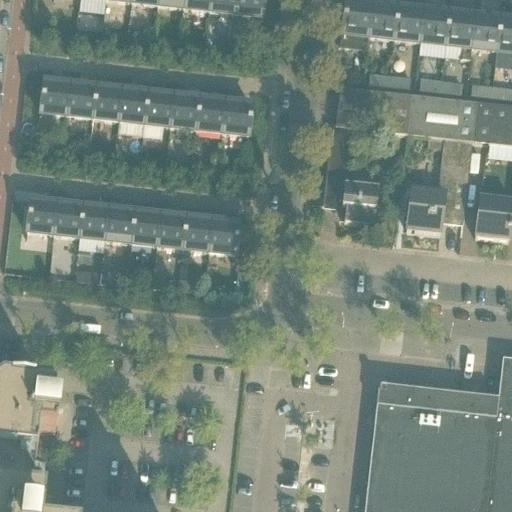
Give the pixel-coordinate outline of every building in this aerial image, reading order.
[(131,0),(130,8),(156,11),(157,0),(131,0)] [(157,0),(156,11),(182,13),(183,0),(157,0)] [(183,0),(182,13),(208,16),(209,0),(183,0)] [(209,0),(208,16),(234,19),(235,0),(209,0)] [(235,0),(234,19),(260,22),(262,0),(235,0)] [(341,39),(339,51),(366,54),(367,42),(371,9),(344,6),(341,39)] [(367,42),(393,45),(396,12),(371,9),(367,42)] [(393,45),(418,48),(422,15),(396,12),(393,45)] [(418,48),(417,60),(443,62),(444,51),(448,18),(422,15),(418,48)] [(469,64),(470,53),(474,21),(448,18),(444,51),(460,52),(459,63),(469,64)] [(470,53),(496,56),(499,24),(474,21),(470,53)] [(496,56),(511,58),(511,25),(499,24),(496,56)] [(221,41),(220,52),(230,53),(231,42),(221,41)] [(326,68),(324,85),(335,86),(337,69),(326,68)] [(39,118),(66,121),(71,76),(61,75),(60,88),(43,86),(39,118)] [(336,86),(357,88),(358,77),(337,75),(336,86)] [(66,121),(91,124),(95,92),(78,90),(79,77),(71,76),(66,121)] [(366,89),(387,92),(389,79),(368,77),(366,89)] [(389,79),(387,92),(409,94),(410,82),(389,79)] [(91,124),(117,127),(122,82),(113,81),(111,94),(95,92),(91,124)] [(117,127),(116,139),(133,141),(132,149),(141,150),(143,130),(147,98),(130,96),(131,83),(122,82),(117,127)] [(418,95),(439,98),(440,85),(419,83),(418,95)] [(440,85),(439,98),(460,100),(461,88),(440,85)] [(143,130),(169,133),(174,88),(165,87),(163,100),(147,98),(143,130)] [(169,133),(195,135),(198,103),(181,102),(183,89),(174,88),(169,133)] [(469,101),(490,103),(492,91),(470,88),(469,101)] [(511,93),(492,91),(490,103),(511,106),(511,101),(511,93)] [(351,134),(406,140),(410,100),(339,92),(335,132),(331,132),(325,182),(345,185),(351,134)] [(195,135),(221,138),(226,94),(216,93),(215,105),(198,103),(195,135)] [(226,94),(221,138),(247,141),(251,109),(233,107),(235,95),(226,94)] [(511,111),(476,107),(410,100),(406,140),(427,143),(442,144),(443,144),(472,148),(511,152),(511,111)] [(427,143),(426,152),(441,154),(442,144),(427,143)] [(443,144),(443,146),(450,146),(444,197),(411,194),(408,222),(415,222),(414,235),(439,238),(441,220),(448,221),(447,224),(461,226),(461,229),(462,229),(472,148),(443,144)] [(88,150),(87,158),(96,159),(97,151),(88,150)] [(115,150),(114,160),(126,162),(127,151),(115,150)] [(150,153),(149,162),(165,164),(166,155),(150,153)] [(345,189),(345,185),(325,182),(322,211),(345,213),(343,228),(373,231),(377,192),(345,189)] [(26,237),(52,240),(57,195),(48,194),(47,207),(29,205),(26,237)] [(52,240),(78,243),(82,211),(65,209),(66,197),(57,195),(52,240)] [(78,243),(104,246),(109,201),(100,200),(98,213),(82,211),(78,243)] [(104,246),(130,249),(133,217),(116,215),(118,202),(109,201),(104,246)] [(511,206),(478,202),(473,242),(507,246),(509,229),(511,229),(511,206)] [(130,249),(156,252),(161,207),(151,206),(150,219),(133,217),(130,249)] [(156,252),(181,254),(185,223),(168,221),(169,208),(161,207),(156,252)] [(181,254),(207,257),(212,213),(203,212),(201,225),(185,223),(181,254)] [(212,213),(207,257),(234,260),(237,229),(220,227),(221,214),(212,213)] [(76,274),(75,285),(90,287),(91,276),(76,274)] [(178,285),(177,294),(193,296),(194,286),(178,285)] [(210,291),(209,300),(234,302),(235,294),(210,291)] [(378,391),(364,511),(511,511),(511,381),(500,380),(497,405),(378,391)] [(0,511),(39,511),(42,490),(25,488),(31,436),(54,439),(57,410),(50,410),(51,398),(51,396),(31,394),(31,393),(28,392),(28,394),(12,392),(12,391),(10,390),(10,392),(0,391),(0,511)]
